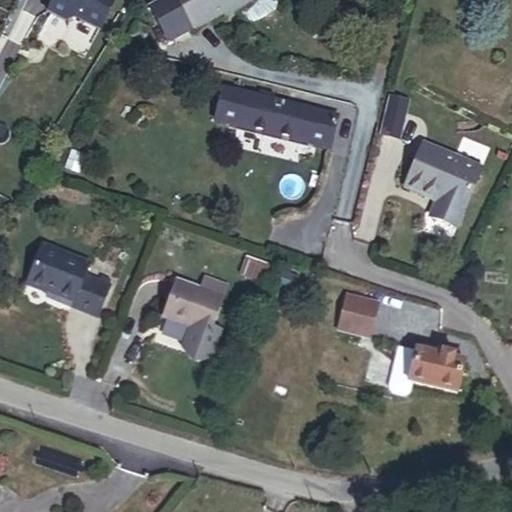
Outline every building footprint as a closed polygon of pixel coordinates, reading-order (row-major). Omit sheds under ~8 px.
[(78,19),(99,30),(113,0),(55,0),(49,13),(68,22),(78,19)] [(277,5),(274,0),(164,0),(149,8),(167,42),(193,28),(194,30),(225,13),(226,15),(236,10),(243,23),(250,25),(275,11),(277,5)] [(330,152),(338,120),(224,91),(216,123),(330,152)] [(456,229),(481,169),(424,145),(405,189),(436,201),(429,218),(456,229)] [(77,174),(81,162),(70,159),(66,170),(77,174)] [(111,287),(85,278),(90,264),(43,247),(28,289),(50,297),(73,306),(71,311),(98,321),(111,287)] [(265,271),(246,265),(241,279),(260,286),(265,271)] [(200,292),(177,284),(164,321),(191,331),(186,346),(186,354),(190,362),(200,365),(208,363),(214,356),(221,337),(212,334),(228,290),(204,281),(200,292)] [(73,306),(50,297),(48,303),(71,311),(73,306)] [(371,342),(379,309),(348,302),(340,335),(371,342)] [(458,399),(465,365),(455,362),(456,356),(442,353),(441,359),(417,353),(416,357),(397,353),(388,393),(391,398),(404,401),(410,398),(412,388),(458,399)]
